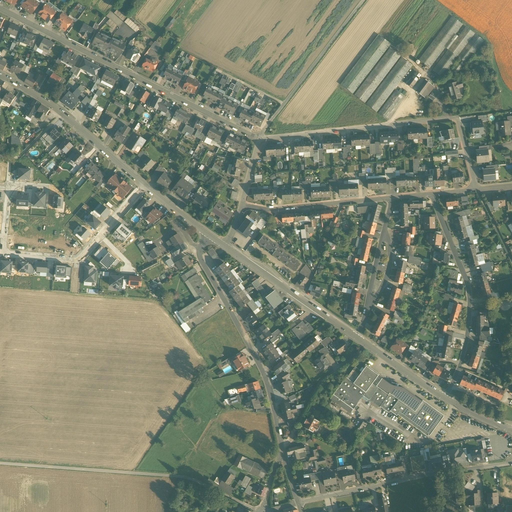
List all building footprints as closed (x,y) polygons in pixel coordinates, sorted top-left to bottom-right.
[(26,0),(22,6),(27,10),(34,0),(33,0),(26,0)] [(39,4),(34,0),(27,10),(32,14),(36,8),(39,4)] [(38,15),(43,19),(51,9),(46,5),(43,8),(38,15)] [(56,12),(51,9),(43,19),(48,22),(53,16),(56,12)] [(114,13),(123,21),(127,17),(118,9),(114,13)] [(55,24),(60,27),(68,18),(63,14),(60,17),(55,24)] [(429,68),(445,48),(455,35),(463,25),(452,16),(418,60),(420,61),(429,68)] [(72,21),(68,18),(60,27),(65,31),(70,24),(72,21)] [(124,23),(135,32),(139,28),(128,18),(124,23)] [(106,24),(113,29),(116,25),(110,19),(106,24)] [(16,36),(18,31),(19,28),(11,25),(7,33),(16,36)] [(86,36),(89,38),(92,32),(93,30),(92,29),(84,25),(80,33),(83,35),(82,36),(85,37),(86,36)] [(465,27),(458,37),(448,50),(432,71),(443,79),(459,58),(460,59),(450,73),(455,77),(465,63),(466,64),(484,41),(465,27)] [(31,47),(35,36),(35,37),(24,33),(25,32),(24,32),(24,33),(21,41),(20,42),(21,43),(21,42),(31,46),(31,47)] [(105,51),(106,51),(111,39),(99,32),(92,45),(105,51)] [(340,85),(352,94),(391,44),(379,35),(356,65),(340,85)] [(445,48),(448,50),(458,37),(455,35),(445,48)] [(112,38),(111,39),(106,51),(119,57),(125,45),(112,38)] [(43,50),(49,53),(53,44),(49,42),(48,43),(44,40),(44,39),(41,45),(39,48),(43,50)] [(150,48),(157,52),(160,44),(155,42),(150,48)] [(354,95),(364,103),(400,56),(390,48),(354,95)] [(132,60),(135,63),(139,57),(138,54),(138,52),(133,49),(131,51),(128,52),(126,58),(130,59),(132,60)] [(73,67),(74,66),(79,58),(66,51),(62,59),(61,60),(62,61),(73,67)] [(365,104),(376,112),(412,65),(402,57),(365,104)] [(142,67),(151,71),(153,67),(155,68),(158,62),(151,59),(150,61),(146,59),(142,67)] [(11,70),(19,74),(21,71),(23,66),(19,63),(15,61),(11,70)] [(80,68),(87,72),(87,71),(94,75),(96,75),(98,72),(100,68),(93,64),(92,65),(84,61),(80,68)] [(165,79),(167,80),(172,70),(167,68),(165,73),(162,78),(163,78),(165,79)] [(48,75),(51,77),(52,74),(54,75),(56,71),(52,69),(51,70),(48,75)] [(172,82),(173,83),(178,73),(172,70),(167,80),(170,81),(169,82),(172,83),(172,82)] [(102,80),(113,85),(116,81),(118,77),(117,77),(106,71),(104,75),(102,80)] [(35,75),(33,79),(36,81),(34,84),(38,86),(44,76),(37,72),(35,75)] [(101,73),(98,72),(96,75),(94,75),(94,77),(92,80),(95,83),(97,79),(101,73)] [(407,85),(411,88),(418,79),(419,80),(420,79),(419,78),(421,75),(416,72),(407,85)] [(183,75),(178,73),(173,83),(175,84),(177,85),(178,85),(180,80),(183,76),(183,75)] [(56,87),(59,83),(61,79),(54,75),(52,74),(51,77),(48,82),(56,87)] [(32,88),(34,84),(36,81),(33,79),(28,76),(24,83),(32,88)] [(188,91),(194,80),(188,78),(186,83),(183,88),(188,91)] [(229,78),(227,81),(225,80),(222,78),(219,84),(222,85),(224,86),(226,83),(229,84),(231,79),(229,78)] [(96,91),(101,81),(97,79),(95,83),(92,89),(96,91)] [(199,83),(194,80),(188,91),(194,94),(196,88),(199,83)] [(416,91),(425,99),(434,87),(425,80),(416,91)] [(121,90),(129,94),(130,92),(134,86),(133,85),(131,84),(130,84),(126,82),(121,90)] [(447,85),(452,101),(461,98),(459,93),(458,93),(457,88),(462,87),(461,82),(456,83),(456,82),(447,85)] [(238,86),(235,85),(231,83),(229,89),(232,90),(235,92),(238,86)] [(74,92),(72,95),(77,99),(80,95),(82,93),(85,89),(81,85),(77,89),(74,92)] [(202,97),(208,100),(213,90),(207,87),(204,93),(202,97)] [(136,98),(144,103),(150,94),(142,89),(136,98)] [(378,113),(387,120),(405,96),(396,89),(378,113)] [(218,93),(213,90),(208,100),(213,102),(218,93)] [(3,99),(11,104),(15,97),(8,92),(6,96),(3,99)] [(80,101),(77,99),(72,95),(69,92),(61,101),(65,105),(66,104),(72,110),(80,101)] [(223,95),(218,93),(213,102),(218,105),(222,97),(223,95)] [(84,105),(88,107),(92,101),(88,98),(86,97),(84,99),(81,102),(84,105)] [(157,109),(157,108),(161,100),(161,101),(161,100),(155,97),(150,106),(157,109)] [(228,100),(222,97),(218,105),(217,107),(223,110),(228,100)] [(157,108),(161,110),(162,111),(163,110),(166,112),(167,111),(170,105),(161,101),(161,100),(157,108)] [(233,102),(228,100),(223,110),(228,112),(233,102)] [(30,106),(31,107),(35,110),(38,111),(41,105),(34,101),(30,106)] [(238,105),(233,102),(228,112),(233,115),(235,111),(238,105)] [(38,111),(40,113),(46,116),(49,110),(41,105),(38,111)] [(140,115),(144,108),(139,105),(135,112),(140,115)] [(88,117),(96,122),(101,113),(96,110),(93,108),(88,117)] [(178,109),(172,119),(176,121),(177,119),(183,123),(186,118),(188,114),(178,109)] [(238,119),(243,121),(248,111),(243,109),(241,114),(238,119)] [(254,114),(248,111),(243,121),(249,124),(250,121),(254,114)] [(255,111),(254,114),(250,121),(255,124),(260,114),(255,111)] [(46,116),(40,113),(37,117),(43,121),(46,116)] [(265,117),(260,114),(255,124),(261,127),(265,119),(264,119),(265,117)] [(103,126),(110,130),(115,121),(108,117),(107,119),(103,126)] [(194,127),(198,128),(202,130),(204,125),(206,123),(198,119),(194,127)] [(472,123),(473,135),(483,134),(482,122),(481,122),(472,123)] [(499,123),(500,135),(510,134),(510,125),(509,122),(508,122),(499,123)] [(185,135),(186,132),(190,127),(186,125),(181,133),(185,135)] [(207,127),(204,125),(202,130),(198,128),(197,131),(200,133),(197,138),(201,140),(206,130),(207,127)] [(207,137),(212,140),(218,129),(212,126),(209,131),(206,137),(207,137)] [(193,129),(190,127),(186,132),(189,134),(187,136),(191,138),(195,130),(193,130),(193,129)] [(49,135),(55,141),(61,135),(58,132),(57,132),(54,129),(55,129),(54,128),(49,134),(48,134),(49,135)] [(219,130),(218,129),(212,140),(217,142),(218,142),(220,138),(223,132),(223,131),(223,132),(219,130),(220,130),(219,130)] [(408,139),(417,139),(417,129),(408,130),(408,139)] [(426,129),(417,129),(417,139),(427,138),(426,129)] [(444,137),(445,140),(454,139),(452,129),(439,132),(441,137),(444,137)] [(126,136),(122,133),(121,132),(118,130),(113,138),(121,143),(126,136)] [(201,140),(204,142),(207,137),(206,137),(209,131),(206,130),(201,140)] [(398,132),(388,133),(389,142),(398,142),(398,132)] [(224,144),(230,147),(235,136),(233,135),(229,133),(230,133),(229,133),(226,141),(224,144)] [(380,143),(389,142),(388,133),(379,133),(380,143)] [(11,144),(21,144),(19,138),(16,136),(11,134),(11,144)] [(51,145),(55,141),(49,135),(45,139),(51,145)] [(127,147),(133,151),(137,145),(141,147),(144,141),(135,135),(134,135),(132,138),(127,147)] [(230,147),(235,150),(241,139),(237,137),(235,136),(230,147)] [(351,146),(361,145),(360,136),(351,137),(351,146)] [(369,136),(360,136),(361,145),(370,145),(369,136)] [(242,140),(241,139),(235,150),(241,153),(247,142),(246,142),(243,140),(242,140)] [(323,149),(332,149),(332,139),(322,140),(323,149)] [(341,139),(332,139),(332,149),(342,148),(341,139)] [(60,148),(65,153),(69,150),(73,146),(66,140),(59,147),(60,148)] [(312,142),(303,143),(304,152),(313,151),(312,142)] [(294,152),(304,152),(303,143),(294,143),(294,152)] [(54,154),(59,149),(60,148),(59,147),(57,145),(56,146),(58,149),(54,153),(51,151),(48,154),(52,157),(54,154)] [(266,156),(275,155),(275,146),(265,147),(266,156)] [(284,146),(275,146),(275,155),(284,155),(284,146)] [(482,161),(482,162),(488,162),(487,151),(487,150),(479,151),(476,151),(476,152),(477,152),(477,155),(476,155),(477,161),(482,161)] [(72,160),(78,165),(85,158),(79,152),(76,156),(72,160)] [(140,167),(145,171),(147,171),(151,167),(150,165),(150,164),(152,162),(147,157),(146,157),(143,160),(143,162),(140,165),(140,167)] [(71,159),(67,163),(68,164),(71,165),(76,168),(78,165),(72,160),(71,159)] [(88,173),(92,176),(98,169),(91,163),(89,166),(85,170),(88,173)] [(236,169),(238,164),(233,163),(230,175),(239,177),(240,170),(238,169),(236,169)] [(153,172),(160,178),(164,174),(166,172),(159,166),(153,172)] [(105,175),(98,169),(92,176),(99,182),(103,178),(105,175)] [(498,171),(493,171),(493,169),(487,170),(483,170),(484,181),(495,180),(499,180),(498,171)] [(26,170),(20,170),(19,179),(29,180),(30,174),(31,174),(31,170),(26,170)] [(177,179),(180,181),(182,179),(183,180),(187,176),(183,172),(177,179)] [(118,195),(122,199),(124,197),(132,189),(115,174),(110,180),(106,185),(110,188),(112,188),(113,190),(115,193),(117,193),(118,193),(118,195)] [(161,186),(165,189),(172,181),(171,180),(171,181),(163,175),(164,174),(160,178),(157,182),(157,183),(158,182),(162,185),(161,186)] [(452,175),(453,183),(459,182),(459,183),(464,182),(462,174),(452,175)] [(406,177),(405,177),(406,186),(415,186),(414,179),(414,176),(406,177)] [(442,176),(438,177),(434,177),(434,186),(444,186),(443,176),(442,176)] [(406,186),(405,177),(401,177),(396,177),(396,187),(406,186)] [(425,187),(434,186),(434,177),(425,177),(425,187)] [(173,190),(179,194),(187,183),(183,180),(182,179),(180,181),(173,190)] [(231,184),(236,188),(240,182),(235,179),(231,184)] [(386,179),(377,180),(377,189),(387,189),(386,179)] [(368,190),(377,189),(377,180),(367,180),(368,190)] [(193,192),(194,190),(198,185),(195,182),(194,182),(194,183),(191,186),(193,187),(190,190),(193,192)] [(193,187),(191,186),(187,183),(179,194),(184,198),(190,190),(193,187)] [(358,185),(348,186),(349,195),(358,195),(358,185)] [(340,196),(349,195),(348,186),(339,186),(340,196)] [(192,198),(205,208),(210,202),(207,199),(206,200),(202,197),(206,192),(200,187),(197,191),(192,198)] [(329,188),(320,189),(320,197),(329,197),(329,188)] [(311,198),(320,197),(320,189),(310,189),(311,198)] [(254,200),(263,200),(263,190),(253,191),(254,200)] [(272,190),(263,190),(263,200),(272,199),(272,190)] [(282,201),(292,200),(291,191),(282,192),(282,201)] [(301,191),(291,191),(292,200),(301,200),(301,191)] [(38,194),(35,194),(35,199),(34,204),(34,206),(45,207),(45,200),(45,195),(41,194),(41,193),(38,193),(38,194)] [(29,196),(17,195),(16,206),(28,207),(29,196)] [(54,195),(54,196),(53,205),(53,208),(62,209),(63,198),(59,198),(59,196),(54,195)] [(498,206),(499,207),(500,207),(501,206),(502,205),(501,203),(504,203),(503,196),(497,197),(492,198),(493,202),(493,206),(494,206),(498,206)] [(445,199),(446,207),(447,207),(447,210),(453,209),(452,206),(457,206),(457,198),(445,199)] [(137,208),(142,213),(144,211),(148,206),(150,204),(144,200),(137,208)] [(220,218),(227,222),(232,215),(224,210),(225,209),(217,204),(212,211),(221,217),(220,218)] [(101,216),(105,219),(110,212),(103,205),(97,212),(101,216)] [(143,217),(146,213),(144,211),(142,213),(137,208),(135,210),(143,217)] [(145,219),(151,224),(162,215),(154,208),(151,213),(145,219)] [(99,217),(99,218),(101,216),(97,212),(95,210),(93,212),(99,217)] [(332,210),(320,211),(321,219),(333,218),(332,210)] [(453,215),(454,219),(462,217),(463,217),(471,215),(469,210),(462,212),(462,213),(453,215)] [(315,220),(321,219),(320,211),(309,212),(310,217),(310,220),(311,220),(315,220)] [(376,224),(379,213),(372,211),(371,214),(369,221),(369,222),(376,224)] [(92,212),(90,214),(92,216),(97,220),(99,217),(93,212),(92,212)] [(253,224),(256,227),(261,219),(252,212),(248,217),(247,216),(245,218),(248,221),(253,224)] [(293,222),(299,221),(304,221),(304,217),(304,213),(293,214),(293,222)] [(282,223),(293,222),(293,214),(281,215),(282,223)] [(87,222),(95,230),(101,223),(97,220),(92,216),(87,222)] [(454,219),(456,230),(464,227),(462,217),(454,219)] [(250,233),(248,231),(250,228),(253,224),(248,221),(245,218),(237,229),(247,237),(250,233)] [(428,225),(428,228),(434,228),(434,222),(433,222),(433,218),(427,218),(425,218),(424,218),(424,220),(424,222),(423,223),(423,225),(424,226),(426,226),(428,225)] [(256,227),(261,230),(266,223),(261,219),(256,227)] [(373,235),(376,224),(369,222),(366,233),(373,235)] [(122,224),(116,231),(121,235),(126,240),(132,233),(122,224)] [(471,226),(464,227),(467,238),(474,236),(471,226)] [(90,234),(87,231),(83,227),(82,229),(81,228),(78,232),(79,232),(78,234),(83,239),(85,240),(90,234)] [(467,238),(464,227),(456,230),(459,240),(467,238)] [(82,241),(83,239),(78,234),(77,233),(75,235),(82,241)] [(403,233),(401,245),(409,246),(410,238),(410,234),(403,233)] [(170,249),(171,251),(176,248),(183,243),(178,234),(170,239),(171,240),(166,243),(170,249)] [(434,245),(439,245),(440,242),(441,242),(441,236),(440,236),(435,235),(432,235),(431,240),(430,240),(429,244),(434,245)] [(270,251),(273,254),(277,248),(278,247),(263,236),(259,242),(258,243),(260,244),(260,245),(262,246),(268,250),(270,252),(270,251)] [(473,245),(472,241),(476,240),(475,236),(469,238),(470,242),(464,243),(465,247),(473,245)] [(363,242),(362,249),(369,251),(372,240),(364,238),(363,242)] [(139,245),(147,257),(151,255),(149,252),(147,249),(143,242),(139,245)] [(187,249),(183,243),(176,248),(171,251),(175,256),(187,249)] [(147,249),(149,252),(157,247),(154,244),(147,249)] [(408,257),(409,246),(401,245),(400,256),(408,257)] [(465,247),(468,257),(476,255),(473,245),(465,247)] [(161,254),(157,247),(149,252),(151,255),(153,260),(161,254)] [(300,265),(277,248),(273,254),(273,255),(275,257),(274,257),(276,258),(277,258),(282,262),(284,264),(290,268),(289,268),(291,269),(292,269),(295,272),(300,265)] [(367,262),(369,251),(362,249),(360,256),(359,260),(367,262)] [(101,258),(103,259),(107,254),(103,250),(99,255),(96,252),(94,255),(99,260),(101,258)] [(107,254),(103,259),(99,263),(103,267),(105,265),(109,269),(117,259),(112,256),(111,257),(107,254)] [(445,254),(439,254),(438,262),(446,263),(448,263),(448,262),(449,255),(445,254)] [(479,266),(478,261),(476,255),(468,257),(471,268),(479,266)] [(178,261),(182,268),(187,265),(190,263),(186,256),(178,261)] [(397,272),(404,273),(405,268),(407,262),(400,261),(397,272)] [(5,262),(1,262),(0,272),(11,273),(12,265),(12,263),(9,262),(5,262)] [(18,272),(28,273),(28,265),(28,263),(25,263),(25,262),(22,262),(22,263),(18,262),(18,272)] [(47,264),(37,263),(37,272),(47,273),(47,269),(47,264)] [(215,270),(218,274),(226,268),(223,264),(219,267),(215,270)] [(358,265),(356,276),(363,278),(365,267),(358,265)] [(66,276),(66,267),(61,267),(61,266),(56,266),(56,275),(60,275),(60,278),(65,278),(66,276)] [(93,271),(93,269),(91,267),(85,267),(84,282),(92,282),(96,283),(97,272),(93,271)] [(229,272),(226,268),(218,274),(222,278),(229,272)] [(184,275),(188,281),(188,280),(194,276),(193,275),(190,271),(184,275)] [(450,278),(457,280),(458,273),(451,271),(450,278)] [(232,277),(229,272),(222,278),(225,283),(232,277)] [(402,284),(404,273),(397,272),(394,283),(402,284)] [(477,275),(479,285),(487,283),(485,273),(477,275)] [(201,298),(205,303),(211,300),(201,283),(203,282),(198,274),(194,276),(188,280),(189,281),(194,289),(195,288),(201,298)] [(110,286),(119,287),(122,287),(123,280),(123,277),(110,276),(110,286)] [(302,290),(305,287),(304,286),(308,280),(302,276),(295,285),(302,290)] [(356,276),(354,282),(353,287),(361,289),(363,278),(356,276)] [(141,278),(129,277),(129,285),(140,286),(141,278)] [(236,281),(232,277),(225,283),(228,287),(236,281)] [(251,284),(255,289),(260,285),(256,280),(253,283),(251,284)] [(194,289),(189,281),(186,283),(197,301),(201,298),(195,288),(194,289)] [(239,285),(236,281),(228,287),(231,291),(237,286),(239,285)] [(490,294),(487,283),(479,285),(482,296),(486,295),(490,294)] [(267,293),(260,285),(255,289),(262,297),(267,293)] [(450,292),(461,294),(462,287),(451,285),(450,292)] [(241,292),(237,286),(231,291),(229,292),(233,298),(241,292)] [(319,289),(313,286),(310,294),(319,298),(323,289),(319,288),(319,289)] [(393,288),(390,298),(397,301),(400,290),(393,288)] [(269,303),(279,296),(274,291),(268,296),(265,298),(269,303)] [(245,297),(241,292),(233,298),(237,303),(245,297)] [(352,293),(351,304),(358,305),(360,294),(352,293)] [(443,299),(453,302),(454,297),(445,294),(443,299)] [(283,302),(279,296),(269,303),(270,304),(272,307),(274,309),(276,306),(283,302)] [(249,302),(245,297),(237,303),(241,308),(247,304),(250,301),(249,302)] [(183,320),(185,323),(186,323),(203,311),(202,309),(201,308),(206,305),(205,303),(201,298),(197,301),(178,313),(176,314),(181,322),(183,320)] [(394,311),(397,301),(390,298),(386,309),(394,311)] [(358,305),(351,304),(349,310),(349,315),(352,316),(356,316),(358,305)] [(453,304),(450,314),(458,316),(461,306),(453,304)] [(282,317),(284,315),(290,310),(292,309),(289,305),(278,313),(282,317)] [(291,312),(290,310),(284,315),(285,316),(285,317),(289,322),(290,321),(296,316),(292,311),(291,312)] [(245,318),(250,325),(257,320),(252,312),(245,318)] [(382,313),(377,323),(383,326),(387,319),(389,316),(382,313)] [(455,327),(458,316),(450,314),(447,325),(455,327)] [(290,321),(292,324),(293,322),(299,318),(297,315),(296,316),(290,321)] [(221,316),(212,321),(219,334),(228,329),(221,316)] [(288,326),(292,330),(297,326),(293,322),(292,324),(288,326)] [(299,340),(300,340),(313,330),(310,325),(307,327),(305,325),(302,322),(297,326),(292,330),(293,330),(297,334),(295,336),(297,338),(298,337),(300,339),(299,340)] [(186,323),(185,323),(181,326),(186,333),(191,330),(186,323)] [(380,334),(383,326),(377,323),(372,333),(378,336),(380,334)] [(259,336),(263,341),(270,335),(265,330),(266,329),(263,325),(256,331),(260,336),(259,336)] [(489,334),(488,328),(484,328),(476,328),(476,336),(479,336),(487,336),(489,336),(489,334)] [(321,343),(324,348),(325,347),(332,342),(328,336),(322,341),(323,342),(321,343)] [(444,336),(442,347),(450,348),(452,337),(444,336)] [(304,346),(309,352),(319,344),(314,338),(313,338),(304,346)] [(391,348),(400,354),(401,354),(400,353),(401,351),(402,351),(406,345),(402,342),(400,343),(396,340),(394,343),(395,346),(393,348),(391,347),(391,348)] [(328,345),(332,350),(334,348),(339,344),(336,341),(328,345)] [(347,348),(346,347),(344,343),(343,342),(339,344),(334,348),(336,351),(339,354),(347,348)] [(262,351),(267,357),(275,350),(270,344),(262,351)] [(472,356),(479,358),(481,353),(483,347),(478,346),(475,345),(472,356)] [(299,350),(301,353),(304,356),(309,352),(304,346),(299,350)] [(329,353),(325,347),(324,348),(318,351),(322,357),(323,356),(324,356),(329,353)] [(448,359),(450,348),(442,347),(441,353),(440,358),(448,359)] [(279,356),(275,350),(267,357),(271,363),(279,356)] [(301,361),(300,360),(297,356),(301,353),(299,350),(291,356),(297,364),(301,361)] [(408,359),(415,364),(421,356),(414,351),(412,354),(409,359),(408,359)] [(237,371),(238,372),(240,371),(247,366),(249,365),(246,360),(242,354),(232,360),(234,364),(233,365),(233,367),(235,370),(236,370),(237,370),(236,371),(237,371)] [(315,362),(321,371),(324,369),(325,369),(327,368),(327,367),(326,367),(330,364),(327,361),(324,356),(323,356),(322,357),(315,362)] [(427,360),(421,356),(415,364),(421,368),(422,369),(425,363),(427,361),(427,360)] [(477,365),(479,358),(472,356),(468,366),(476,369),(477,365)] [(220,364),(222,367),(231,362),(229,358),(220,364)] [(273,369),(277,374),(282,370),(283,370),(287,367),(286,367),(282,362),(273,369)] [(421,369),(424,371),(429,363),(428,362),(426,364),(425,363),(422,369),(421,368),(421,369)] [(432,373),(439,377),(443,369),(436,365),(432,373)] [(363,396),(368,400),(378,387),(372,383),(378,375),(366,366),(364,369),(362,372),(360,370),(355,367),(346,378),(330,399),(350,414),(361,398),(363,396)] [(449,372),(443,369),(439,377),(445,380),(449,372)] [(372,383),(378,387),(388,395),(389,393),(398,400),(415,411),(422,401),(406,390),(404,389),(403,388),(401,387),(400,387),(398,387),(398,385),(395,384),(395,386),(393,386),(392,385),(390,384),(389,383),(378,375),(372,383)] [(459,384),(466,387),(470,379),(463,377),(459,384)] [(473,390),(474,388),(476,382),(470,379),(466,387),(473,390)] [(247,384),(249,392),(260,389),(258,381),(247,384)] [(474,388),(480,391),(483,383),(477,381),(476,382),(474,388)] [(278,385),(281,393),(289,391),(288,386),(287,382),(286,382),(278,385)] [(480,391),(487,394),(490,386),(483,383),(480,391)] [(487,394),(493,397),(497,389),(490,386),(487,394)] [(389,395),(388,395),(378,387),(368,400),(379,408),(380,407),(389,395)] [(237,388),(229,391),(231,397),(239,394),(238,393),(237,388)] [(263,397),(260,389),(249,392),(252,400),(257,399),(263,397)] [(503,392),(497,389),(493,397),(500,400),(503,392)] [(380,407),(389,413),(390,411),(398,400),(389,393),(388,395),(389,395),(380,407)] [(229,405),(241,401),(239,395),(227,399),(229,405)] [(259,404),(257,399),(252,400),(245,402),(247,408),(249,407),(249,408),(256,409),(257,409),(261,408),(260,407),(260,405),(259,404)] [(397,415),(426,435),(429,435),(442,416),(422,401),(415,411),(398,400),(390,411),(396,416),(397,415)] [(280,404),(282,412),(290,411),(290,409),(288,402),(280,404)] [(340,410),(330,404),(327,409),(337,415),(340,410)] [(291,412),(290,411),(282,412),(283,420),(292,419),(291,412)] [(352,417),(342,411),(338,417),(348,423),(352,417)] [(304,428),(313,433),(315,429),(317,431),(319,427),(317,425),(319,422),(310,417),(308,420),(306,419),(304,423),(306,424),(304,428)] [(364,432),(368,424),(363,422),(359,430),(364,432)] [(294,448),(296,454),(299,454),(306,452),(304,445),(294,448)] [(292,454),(293,458),(296,457),(296,454),(294,448),(286,450),(287,455),(292,454)] [(451,461),(451,463),(465,461),(465,458),(463,452),(459,453),(455,454),(455,450),(449,451),(450,455),(451,461)] [(470,454),(472,462),(482,460),(482,458),(480,450),(470,452),(470,454)] [(241,468),(250,472),(255,463),(239,455),(233,466),(241,469),(241,468)] [(412,466),(413,471),(425,469),(423,461),(422,455),(421,456),(413,457),(415,465),(412,466)] [(369,457),(371,467),(379,465),(377,456),(369,457)] [(385,465),(387,473),(392,472),(398,471),(402,470),(401,463),(395,464),(391,465),(390,461),(392,459),(390,458),(390,457),(384,458),(385,465)] [(430,460),(432,468),(442,466),(440,458),(430,460)] [(250,472),(263,479),(267,469),(263,467),(255,463),(250,472)] [(372,468),(374,476),(381,474),(379,465),(371,467),(372,468)] [(230,468),(227,472),(234,476),(237,473),(230,468)] [(372,468),(367,469),(362,470),(363,477),(368,476),(368,477),(374,476),(372,468)] [(342,475),(343,482),(355,480),(353,471),(348,472),(342,473),(342,475)] [(222,481),(228,485),(234,476),(227,472),(222,481)] [(310,482),(318,480),(316,473),(308,475),(309,479),(310,479),(310,482)] [(325,485),(325,486),(325,485),(330,484),(331,485),(336,484),(334,473),(329,474),(323,476),(323,479),(325,485)] [(238,483),(246,488),(251,479),(246,476),(242,482),(240,480),(238,483)] [(207,481),(217,488),(219,485),(209,478),(207,481)] [(300,481),(301,490),(306,489),(311,488),(310,482),(310,479),(309,479),(306,480),(300,481)] [(222,481),(219,485),(217,488),(230,495),(234,489),(228,485),(222,481)] [(468,482),(464,487),(469,490),(472,486),(468,482)] [(441,484),(442,498),(443,498),(448,497),(448,493),(450,493),(449,483),(441,484)] [(257,494),(264,497),(267,489),(266,489),(261,486),(260,488),(257,494)] [(455,491),(456,499),(450,499),(446,499),(446,498),(443,499),(442,499),(443,506),(446,505),(446,510),(452,509),(452,510),(451,511),(460,511),(460,503),(461,503),(461,491),(455,491)] [(469,494),(469,498),(469,505),(468,505),(468,508),(474,508),(474,506),(479,505),(479,500),(480,500),(480,491),(476,491),(476,494),(469,494)] [(487,494),(488,505),(497,504),(497,503),(496,493),(487,494)] [(379,500),(381,511),(382,511),(387,511),(386,506),(385,503),(386,503),(385,499),(379,500)]
